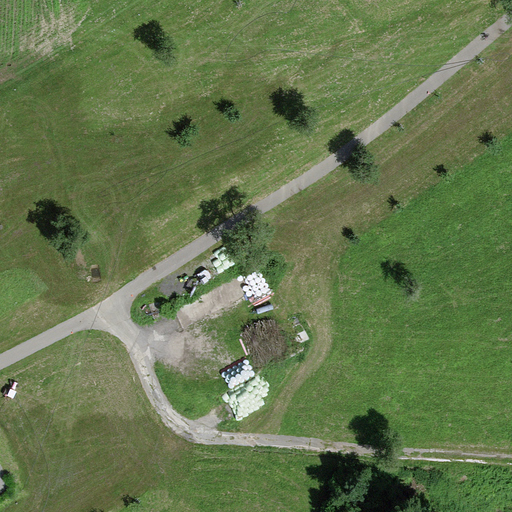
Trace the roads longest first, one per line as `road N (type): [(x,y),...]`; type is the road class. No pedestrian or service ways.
road 1 (track): [(511,19),(296,186),(99,311),(0,362)]
road 2 (track): [(99,311),(184,430),(511,458)]
